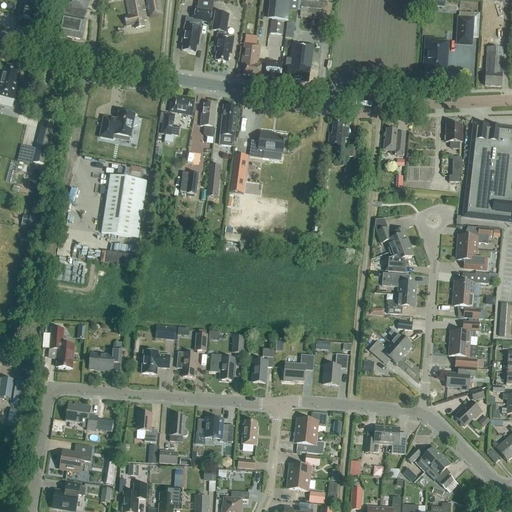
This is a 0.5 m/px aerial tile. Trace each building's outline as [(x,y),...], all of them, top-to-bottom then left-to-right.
[(86,12),(88,0),(63,0),(62,6),(60,16),(55,38),(64,39),(65,38),(82,41),(85,21),(84,21),(86,12)] [(142,21),(145,21),(140,0),(131,0),(126,1),(129,17),(124,19),(126,27),(134,26),(135,29),(144,27),(142,21)] [(146,0),(148,17),(160,16),(158,0),(146,0)] [(198,0),(196,10),(195,9),(193,22),(210,24),(213,0),(198,0)] [(290,0),(269,0),(267,20),(288,23),(290,0)] [(321,4),(301,2),(299,17),(319,19),(321,4)] [(503,10),(503,2),(482,2),(482,11),(503,10)] [(23,4),(17,27),(37,32),(41,19),(34,17),(37,8),(23,4)] [(426,19),(434,19),(434,7),(426,7),(426,19)] [(215,61),(227,63),(229,50),(231,51),(233,38),(223,36),(224,33),(225,33),(228,16),(215,14),(212,31),(218,32),(218,35),(217,35),(214,53),(216,53),(215,61)] [(472,48),(474,18),(457,17),(455,47),(472,48)] [(284,24),(271,22),(269,34),(283,36),(284,24)] [(197,41),(198,42),(200,29),(185,26),(181,46),(183,46),(182,52),(194,54),(197,41)] [(311,70),(313,46),(291,43),(289,60),(285,59),(285,67),(287,68),(286,82),(308,84),(310,69),(311,70)] [(426,72),(445,74),(447,44),(437,43),(436,48),(427,47),(426,72)] [(259,78),(261,64),(258,64),(260,47),(244,45),(241,64),(244,64),(242,76),(259,78)] [(501,88),(502,49),(487,48),(484,87),(501,88)] [(273,78),(274,80),(277,80),(278,79),(280,79),(281,65),(272,64),(273,60),(268,60),(268,63),(267,63),(265,77),(273,78)] [(18,83),(21,70),(3,66),(0,79),(0,78),(0,105),(11,108),(13,100),(16,101),(20,84),(18,83)] [(190,116),(193,101),(173,97),(171,112),(190,116)] [(203,105),(201,128),(204,128),(203,135),(206,138),(213,139),(214,129),(216,106),(203,105)] [(222,106),(219,146),(233,148),(234,137),(235,130),(237,109),(237,107),(222,106)] [(135,118),(134,118),(134,116),(119,113),(117,120),(104,118),(100,138),(112,141),(113,140),(129,143),(132,127),(134,127),(135,127),(137,126),(138,124),(138,121),(137,119),(135,118)] [(171,136),(174,116),(164,114),(161,135),(171,136)] [(41,123),(32,163),(45,166),(54,126),(41,123)] [(347,139),(348,129),(342,129),(342,125),(334,124),(332,134),(330,134),(329,147),(344,149),(345,139),(347,139)] [(511,223),(511,219),(511,129),(500,128),(489,127),(487,127),(477,125),(477,126),(474,125),(463,218),(511,223)] [(461,144),(462,126),(446,126),(446,144),(452,144),(452,150),(459,150),(459,144),(461,144)] [(403,157),(405,134),(397,134),(397,131),(386,130),(385,142),(384,141),(383,151),(395,152),(395,156),(403,157)] [(282,154),(284,138),(270,136),(270,135),(260,133),(259,143),(251,142),(249,158),(263,160),(264,151),(282,154)] [(165,136),(164,144),(173,145),(174,137),(165,136)] [(358,148),(347,147),(346,158),(357,159),(358,148)] [(242,195),(247,157),(235,156),(230,193),(242,195)] [(461,171),(461,157),(452,157),(451,176),(448,176),(448,182),(460,184),(461,171)] [(13,173),(25,175),(28,164),(12,160),(7,181),(10,182),(13,173)] [(131,166),(128,174),(140,177),(142,169),(131,166)] [(220,167),(210,166),(207,197),(217,198),(220,167)] [(199,175),(189,174),(182,174),(180,193),(186,194),(186,195),(196,196),(199,175)] [(147,182),(110,176),(101,234),(138,240),(147,182)] [(23,216),(21,228),(27,229),(44,232),(47,220),(30,217),(23,216)] [(380,245),(387,242),(391,253),(409,246),(403,230),(390,235),(385,224),(374,228),(380,245)] [(474,228),(473,238),(458,237),(457,249),(477,251),(477,244),(487,245),(488,237),(491,238),(492,229),(474,228)] [(403,264),(404,260),(413,257),(409,246),(391,253),(393,259),(389,261),(388,272),(405,274),(406,264),(403,264)] [(476,260),(477,251),(457,249),(456,261),(463,262),(463,270),(485,271),(486,261),(476,260)] [(135,269),(137,257),(102,251),(100,263),(135,269)] [(397,295),(415,297),(416,285),(402,284),(402,276),(383,274),(382,287),(398,288),(397,295)] [(453,295),(473,297),(474,284),(488,286),(488,277),(472,275),(472,284),(454,283),(453,295)] [(414,309),(415,297),(397,295),(397,302),(388,302),(387,315),(401,316),(402,308),(414,309)] [(472,305),(473,297),(453,295),(452,307),(471,309),(471,311),(464,310),(463,319),(479,320),(480,311),(475,311),(476,305),(472,305)] [(384,310),(370,309),(369,316),(383,317),(384,310)] [(399,322),(397,330),(411,332),(412,323),(399,322)] [(450,333),(449,345),(469,346),(470,338),(474,339),(475,333),(478,333),(479,324),(463,323),(462,333),(450,333)] [(86,326),(79,325),(77,340),(85,341),(86,326)] [(155,340),(176,339),(175,327),(154,328),(155,340)] [(56,368),(72,369),(74,347),(62,346),(63,331),(51,330),(50,350),(58,351),(56,368)] [(390,344),(404,356),(412,347),(392,330),(388,335),(394,340),(390,344)] [(207,336),(196,335),(195,352),(206,353),(207,336)] [(244,338),(233,338),(232,354),(243,355),(244,338)] [(277,343),(277,355),(285,355),(286,343),(277,343)] [(396,365),(404,356),(390,344),(385,350),(376,343),(369,352),(381,362),(386,356),(396,365)] [(449,345),(448,357),(455,358),(454,368),(457,368),(475,370),(476,361),(468,360),(468,359),(469,346),(449,345)] [(89,371),(112,373),(112,365),(120,365),(122,349),(113,349),(112,357),(90,355),(89,371)] [(272,369),(274,351),(263,350),(262,358),(266,359),(266,362),(251,361),(251,370),(253,370),(252,383),(265,384),(266,368),(272,369)] [(157,369),(169,370),(170,357),(158,356),(158,353),(143,352),(141,375),(156,376),(157,369)] [(176,369),(182,370),(183,370),(182,378),(193,379),(194,371),(196,371),(197,356),(177,354),(176,369)] [(235,360),(220,359),(220,357),(211,356),(210,373),(221,374),(220,381),(233,382),(235,360)] [(292,382),(303,383),(305,368),(313,369),(314,357),(301,356),(300,366),(285,364),(283,382),(292,383),(292,382)] [(335,367),(325,367),(323,386),(338,387),(339,370),(346,370),(348,357),(336,356),(335,367)] [(373,363),(363,362),(363,373),(373,373),(373,363)] [(447,375),(446,388),(460,389),(459,391),(468,392),(469,378),(475,378),(475,370),(457,368),(457,376),(447,375)] [(0,393),(0,397),(10,399),(13,381),(2,379),(0,393)] [(22,383),(19,383),(15,382),(13,400),(20,401),(22,383)] [(470,392),(473,402),(484,399),(481,389),(470,392)] [(507,401),(507,405),(511,405),(511,395),(507,395),(507,396),(502,395),(502,401),(507,401)] [(475,419),(481,414),(470,403),(455,418),(464,427),(474,418),(475,419)] [(511,405),(507,405),(506,410),(501,409),(501,415),(506,415),(511,415),(511,405)] [(76,408),(68,406),(65,422),(83,425),(82,428),(87,428),(87,431),(95,433),(97,417),(89,416),(90,408),(77,406),(76,408)] [(144,443),(156,444),(157,431),(150,430),(151,415),(138,414),(137,432),(145,433),(144,443)] [(295,432),(316,435),(317,427),(325,428),(327,416),(311,414),(310,422),(297,420),(295,432)] [(182,444),(183,437),(185,437),(187,436),(187,433),(185,431),(183,430),(184,418),(171,417),(169,443),(182,444)] [(483,428),(490,422),(485,417),(478,423),(483,428)] [(196,435),(205,435),(204,439),(220,440),(219,442),(232,444),(234,427),(221,426),(222,421),(206,419),(206,421),(197,420),(196,435)] [(255,446),(257,428),(256,427),(256,423),(245,422),(245,426),(243,426),(242,445),(255,446)] [(379,446),(386,446),(387,428),(375,427),(374,440),(367,440),(365,454),(378,454),(379,446)] [(387,428),(386,446),(398,447),(399,429),(387,428)] [(294,445),(307,446),(306,454),(322,456),(324,444),(315,443),(316,435),(295,432),(294,445)] [(511,448),(506,441),(499,447),(495,442),(491,445),(506,463),(511,457),(511,448)] [(75,446),(74,455),(62,453),(61,462),(59,463),(58,466),(60,468),(59,470),(80,473),(82,462),(90,463),(92,448),(75,446)] [(94,457),(104,457),(104,448),(94,447),(94,457)] [(428,469),(441,457),(433,448),(420,461),(428,469)] [(420,455),(415,449),(405,459),(410,465),(420,455)] [(486,455),(494,465),(500,459),(492,450),(486,455)] [(178,453),(160,452),(159,464),(177,466),(178,453)] [(319,458),(305,457),(304,466),(318,467),(319,458)] [(453,482),(448,476),(449,475),(445,470),(450,465),(441,457),(428,469),(424,473),(433,482),(435,481),(439,485),(445,490),(453,482)] [(227,458),(222,461),(222,467),(226,469),(231,467),(232,461),(227,458)] [(254,462),(238,461),(237,469),(254,471),(254,462)] [(138,467),(128,466),(128,476),(138,477),(138,467)] [(288,478),(309,480),(310,468),(289,466),(288,478)] [(373,476),(382,477),(383,468),(374,468),(373,476)] [(180,485),(183,470),(176,469),(175,475),(176,475),(174,484),(180,485)] [(216,471),(204,470),(203,482),(215,483),(216,471)] [(399,470),(390,470),(389,478),(395,479),(399,470)] [(226,472),(218,471),(218,479),(226,479),(226,472)] [(308,493),(309,480),(288,478),(286,490),(308,493)] [(64,494),(55,492),(52,508),(75,511),(78,496),(84,497),(86,487),(66,484),(64,494)] [(122,511),(137,511),(138,500),(146,501),(147,486),(134,485),(133,494),(123,494),(122,511)] [(112,490),(102,489),(100,502),(110,504),(112,490)] [(159,495),(158,511),(172,511),(173,511),(181,511),(182,490),(168,489),(167,496),(159,495)] [(361,511),(362,490),(350,489),(349,511),(361,511)] [(444,493),(433,489),(432,493),(442,497),(444,493)] [(222,511),(240,511),(241,501),(248,501),(248,494),(231,493),(231,500),(224,500),(223,508),(222,508),(222,511)] [(325,494),(310,493),(308,503),(323,505),(325,494)] [(194,511),(207,511),(208,511),(209,498),(195,497),(194,511),(195,511),(194,511)] [(391,510),(379,509),(379,511),(399,511),(400,499),(392,498),(391,510)]
